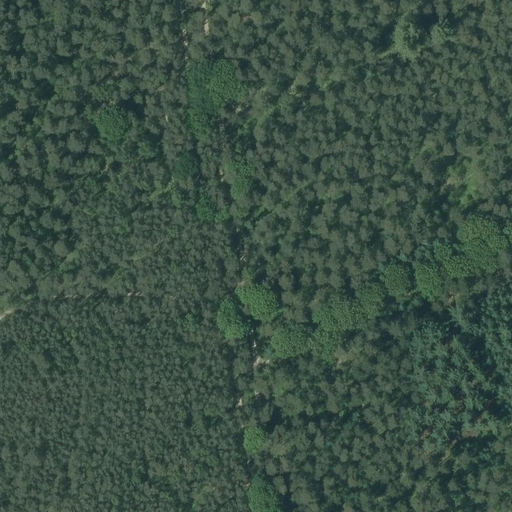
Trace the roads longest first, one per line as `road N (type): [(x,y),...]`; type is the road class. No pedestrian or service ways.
road 1 (track): [(199,0),(275,511)]
road 2 (track): [(233,383),(511,229)]
road 3 (track): [(218,301),(102,293),(0,326)]
road 4 (track): [(383,486),(511,422)]
